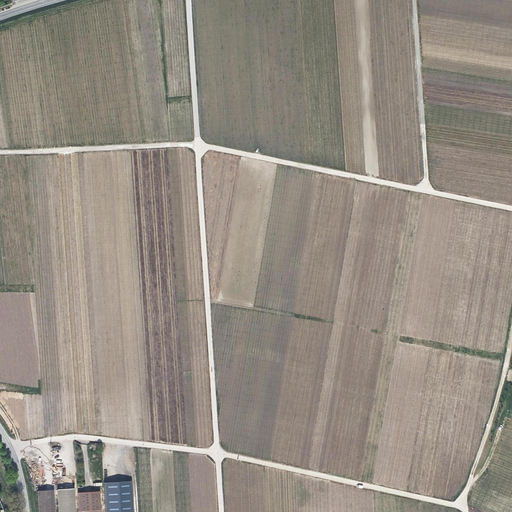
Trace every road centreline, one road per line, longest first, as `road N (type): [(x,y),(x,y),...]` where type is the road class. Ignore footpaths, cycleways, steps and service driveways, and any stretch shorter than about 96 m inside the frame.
road 1 (unclassified): [(198,144),(511,209)]
road 2 (unclassified): [(216,452),(198,144)]
road 3 (unclassified): [(459,505),(216,452)]
road 4 (unclassified): [(216,452),(74,436),(8,447)]
road 5 (unclassified): [(0,151),(198,144)]
road 6 (track): [(414,0),(425,190)]
road 7 (track): [(511,329),(459,505)]
road 8 (unclassified): [(198,144),(188,0)]
